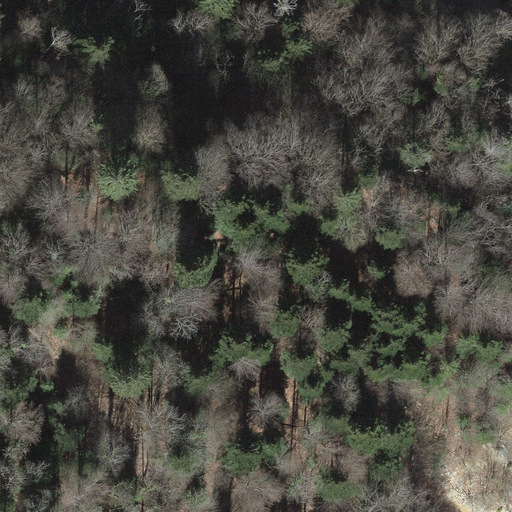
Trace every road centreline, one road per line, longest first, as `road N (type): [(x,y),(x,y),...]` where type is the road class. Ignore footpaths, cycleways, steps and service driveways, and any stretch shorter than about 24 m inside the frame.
road 1 (track): [(215,511),(231,432),(272,331),(292,443),(317,511)]
road 2 (track): [(0,312),(119,432),(177,511)]
